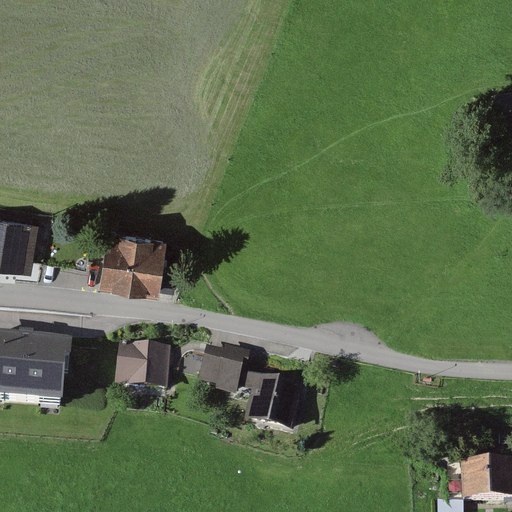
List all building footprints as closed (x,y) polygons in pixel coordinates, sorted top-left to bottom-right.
[(49,225),(0,219),(0,267),(43,273),(49,225)] [(181,240),(122,233),(115,288),(174,295),(181,240)] [(71,343),(0,338),(0,401),(67,405),(71,343)] [(177,350),(126,349),(126,394),(177,395),(177,350)] [(260,360),(217,352),(210,392),(259,401),(254,429),(304,438),(312,389),(256,379),(260,360)] [(511,464),(471,466),(472,508),(511,506),(511,464)] [(467,501),(467,489),(443,490),(444,502),(467,501)]
